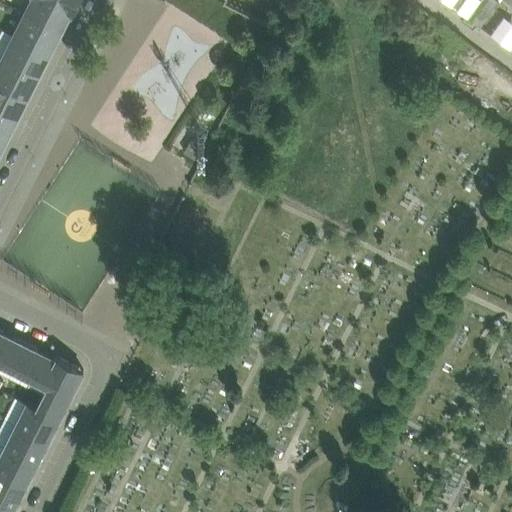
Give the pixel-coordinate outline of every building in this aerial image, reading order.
[(59,29),(69,8),(71,9),(71,8),(55,0),(32,0),(26,12),(59,29)] [(55,0),(71,8),(72,8),(70,7),(73,1),(75,2),(75,1),(73,0),(55,0)] [(454,0),(452,3),(459,8),(464,0),(454,0)] [(481,24),(498,0),(478,0),(468,15),(481,24)] [(48,50),(59,29),(26,12),(15,34),(48,50)] [(490,33),(511,46),(511,44),(511,18),(503,13),(490,33)] [(37,72),(48,50),(15,34),(4,55),(37,72)] [(0,79),(26,93),(37,72),(4,55),(0,63),(0,79)] [(0,106),(16,114),(26,93),(0,79),(0,106)] [(0,133),(5,136),(16,114),(0,106),(0,133)] [(184,150),(195,157),(203,143),(193,136),(184,150)] [(0,356),(34,374),(46,349),(45,350),(0,327),(0,356)] [(60,417),(80,375),(84,368),(57,354),(56,356),(46,351),(47,349),(46,349),(34,374),(48,381),(37,404),(27,399),(27,400),(60,417)] [(49,438),(59,417),(60,417),(27,400),(16,422),(49,438)] [(38,460),(49,438),(16,422),(5,444),(38,460)] [(0,468),(27,482),(37,461),(38,460),(5,444),(0,453),(0,468)] [(27,482),(0,468),(0,495),(16,504),(27,482)] [(0,511),(11,511),(16,504),(0,495),(0,511)]
